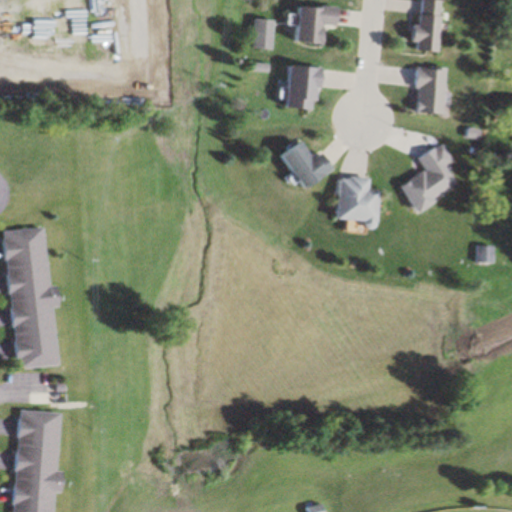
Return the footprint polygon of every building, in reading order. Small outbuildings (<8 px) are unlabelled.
[(434,1),(425,0),(411,0),(409,26),(403,26),(401,42),(407,43),(406,52),(429,54),(434,1)] [(328,26),(329,9),(288,6),(285,43),(313,45),(314,26),(328,26)] [(266,21),(245,21),(245,51),(266,51),(266,21)] [(274,110),(307,112),(310,69),(277,67),(274,110)] [(434,116),(436,69),(406,68),(405,115),(434,116)] [(310,155),(301,160),(291,142),(269,155),(289,190),(320,172),(310,155)] [(391,186),(406,214),(425,204),(422,199),(445,187),(435,169),(444,164),(433,145),(408,159),(415,172),(391,186)] [(324,223),(364,227),(367,192),(357,191),(359,181),(328,178),(324,223)] [(1,231),(5,369),(46,368),(42,229),(1,231)] [(489,247),(473,247),(473,264),(489,264),(489,247)] [(44,511),(52,414),(11,411),(3,511),(44,511)]
